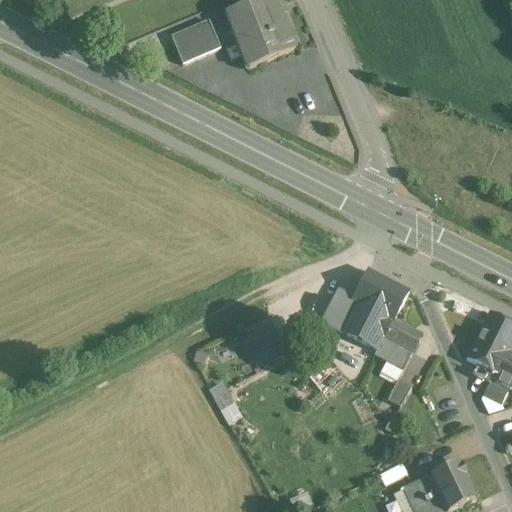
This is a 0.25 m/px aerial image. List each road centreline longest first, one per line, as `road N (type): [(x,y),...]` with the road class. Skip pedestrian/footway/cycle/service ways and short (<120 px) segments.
road 1 (primary): [(0,21),(380,213)]
road 2 (tertiary): [(380,213),(375,152),(315,0)]
road 3 (residential): [(424,298),(511,494)]
road 4 (primary): [(380,213),(511,280)]
